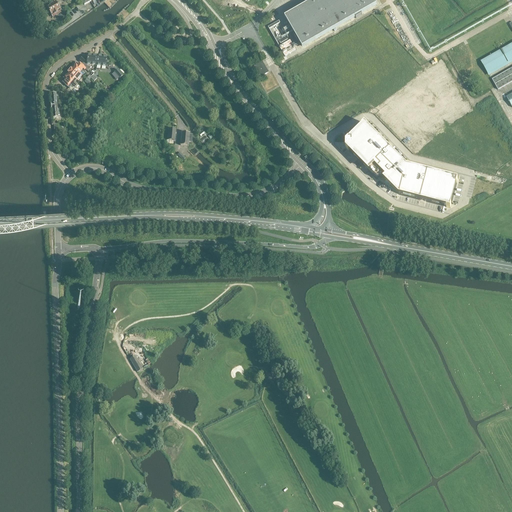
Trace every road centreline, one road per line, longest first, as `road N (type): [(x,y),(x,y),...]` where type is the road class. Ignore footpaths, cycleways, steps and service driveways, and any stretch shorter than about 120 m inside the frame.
road 1 (unclassified): [(324,139),(365,116),(410,158),(469,173),(459,205),(442,215),(393,202),(328,143)]
road 2 (unclassified): [(78,511),(78,401),(98,249)]
road 3 (track): [(245,511),(198,434),(136,376),(113,333),(90,325)]
road 4 (tertiary): [(69,176),(99,169),(148,190),(248,196),(299,165)]
road 5 (tertiary): [(98,249),(183,240),(307,247),(330,236)]
road 6 (tertiary): [(56,308),(60,511)]
road 7 (primary): [(114,217),(312,232)]
road 8 (residential): [(69,176),(47,135),(45,84),(55,67),(119,26)]
road 9 (primary): [(304,225),(190,213),(114,217)]
road 10 (unclassified): [(324,139),(249,27)]
road 11 (unknown): [(380,75),(352,39),(280,79)]
